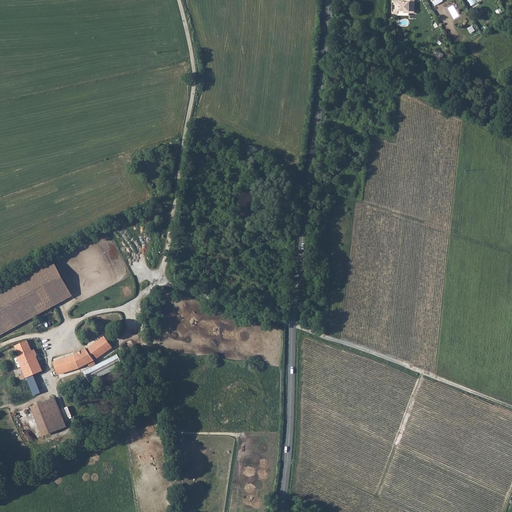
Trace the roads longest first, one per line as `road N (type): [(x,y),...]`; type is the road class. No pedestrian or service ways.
road 1 (track): [(178,0),(192,94),(158,281),(118,309),(0,345)]
road 2 (tertiary): [(329,0),(293,324)]
road 3 (track): [(511,252),(342,195),(329,208),(324,335)]
road 4 (unclassified): [(293,324),(511,403)]
road 5 (tertiary): [(293,324),(281,511)]
road 6 (unclassified): [(158,281),(293,324)]
